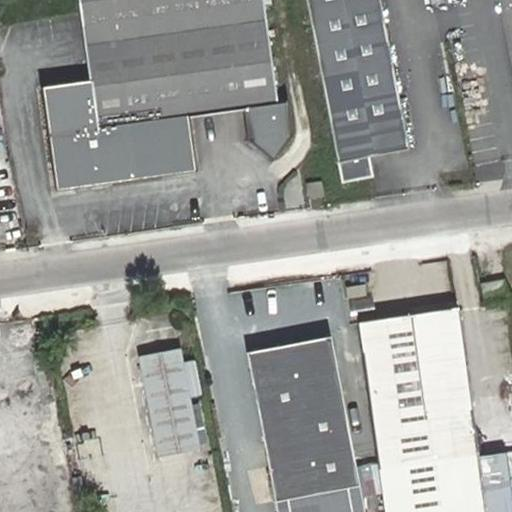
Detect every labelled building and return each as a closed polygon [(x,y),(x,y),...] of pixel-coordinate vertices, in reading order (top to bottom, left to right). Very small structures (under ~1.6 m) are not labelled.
[(255,0),(74,0),(87,82),(41,90),(58,186),(198,163),(190,112),(236,103),(241,131),(270,148),(285,129),(280,102),(273,103),(255,0)] [(373,0),(298,0),(335,184),(362,178),(359,159),(404,150),(373,0)] [(511,0),(495,0),(511,83),(511,0)] [(317,199),(331,197),(328,184),(315,186),(317,199)] [(508,298),(505,277),(481,280),(484,302),(498,300),(508,298)] [(374,295),(373,285),(355,287),(356,298),(374,295)] [(358,325),(378,443),(390,511),(485,511),(470,426),(450,308),(358,325)] [(328,333),(244,349),(274,511),(322,511),(320,500),(358,493),(328,333)] [(165,460),(208,453),(188,352),(146,359),(165,460)] [(0,385),(0,511),(56,511),(35,380),(0,385)] [(511,511),(511,499),(503,449),(475,454),(485,511),(511,511)]
